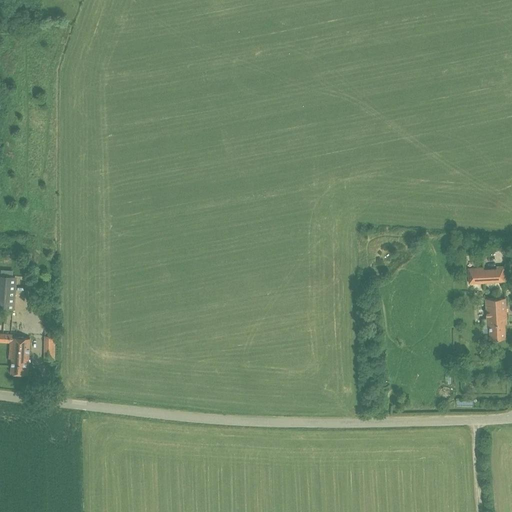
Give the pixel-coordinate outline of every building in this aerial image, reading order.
[(468,267),(469,283),(484,283),(484,281),(497,280),(497,282),(505,282),(504,265),(468,267)] [(0,308),(15,309),(17,276),(0,274),(0,308)] [(490,326),(490,339),(505,338),(505,323),(507,323),(506,297),(486,298),(487,326),(490,326)] [(11,372),(28,373),(30,338),(12,337),(12,333),(0,332),(0,341),(10,343),(9,358),(12,358),(11,372)] [(44,360),(55,360),(55,335),(53,335),(53,332),(47,332),(47,335),(45,335),(44,360)]
